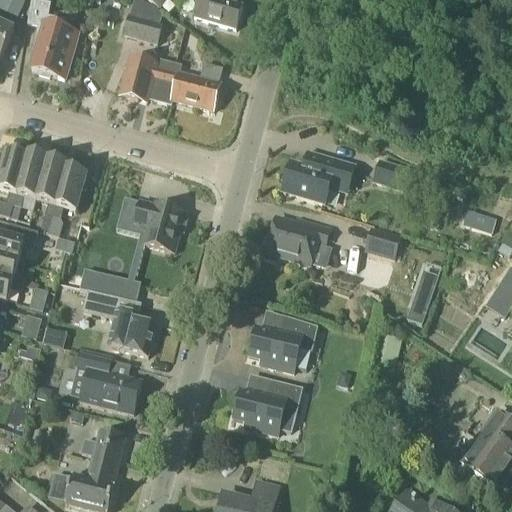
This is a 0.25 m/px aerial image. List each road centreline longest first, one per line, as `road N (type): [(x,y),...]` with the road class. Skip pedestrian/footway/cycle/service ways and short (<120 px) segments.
road 1 (tertiary): [(155,511),(241,179)]
road 2 (residential): [(241,179),(0,113)]
road 3 (tertiary): [(241,179),(290,0)]
